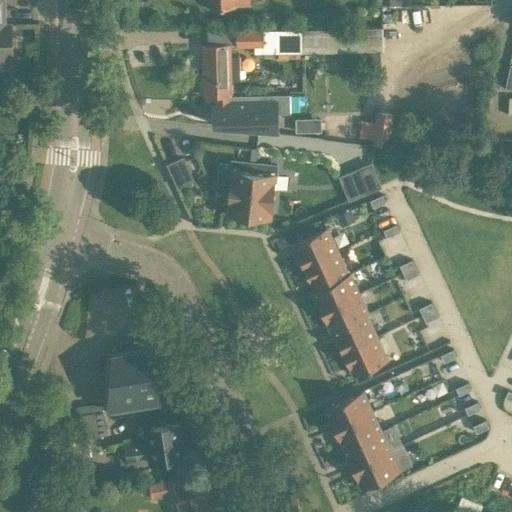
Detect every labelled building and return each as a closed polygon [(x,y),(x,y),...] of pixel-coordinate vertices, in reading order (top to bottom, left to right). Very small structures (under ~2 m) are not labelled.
[(3,10),(0,9),(0,55),(12,56),(11,24),(3,24),(3,10)] [(382,26),(298,28),(299,52),(340,51),(340,66),(381,65),(380,50),(383,50),(382,26)] [(299,52),(298,28),(262,29),(262,28),(236,28),(236,46),(254,46),(255,52),(299,52)] [(231,101),(231,95),(229,42),(202,43),(203,95),(212,95),(212,101),(231,101)] [(231,101),(212,101),(213,124),(267,131),(267,113),(290,112),(290,94),(231,95),(231,101)] [(393,112),(376,110),(375,121),(361,119),(358,138),(373,138),(373,144),(389,146),(393,112)] [(298,130),(325,129),(324,115),(298,116),(298,130)] [(482,157),(493,158),(495,138),(484,137),(482,157)] [(495,138),(493,158),(503,159),(505,139),(495,138)] [(503,159),(511,160),(511,140),(505,139),(503,159)] [(193,177),(183,156),(169,162),(179,183),(193,177)] [(231,158),(231,163),(219,161),(216,182),(230,183),(226,213),(249,216),(255,161),(231,158)] [(255,161),(249,216),(271,218),(277,163),(255,161)] [(381,184),(372,162),(358,168),(367,189),(381,184)] [(370,199),(373,207),(386,201),(382,194),(370,199)] [(383,229),(387,236),(399,230),(396,223),(383,229)] [(339,250),(328,226),(293,242),(304,266),(339,250)] [(304,266),(314,287),(312,288),(312,289),(350,272),(350,271),(349,272),(339,250),(304,266)] [(403,271),(416,265),(412,258),(400,264),(403,271)] [(416,265),(403,271),(406,279),(419,273),(416,265)] [(350,272),(312,289),(321,309),(359,292),(350,272)] [(330,329),(368,312),(359,292),(321,309),(330,329)] [(422,314),(435,308),(431,301),(419,307),(422,314)] [(435,308),(422,314),(426,321),(438,316),(435,308)] [(368,312),(330,329),(330,330),(333,329),(343,351),(378,335),(367,313),(368,312)] [(343,351),(354,375),(388,359),(378,335),(343,351)] [(107,407),(133,403),(159,399),(155,369),(148,370),(145,348),(112,352),(107,407)] [(440,354),(444,361),(456,356),(453,348),(440,354)] [(455,387),(459,394),(471,388),(468,381),(455,387)] [(362,389),(325,406),(334,426),(371,409),(362,389)] [(464,406),(468,414),(480,408),(477,401),(464,406)] [(380,429),(371,409),(334,426),(343,446),(380,429)] [(107,434),(103,410),(80,414),(84,437),(79,438),(82,452),(92,451),(89,437),(107,434)] [(473,425),(476,432),(489,426),(485,419),(473,425)] [(185,454),(180,422),(146,427),(148,437),(124,440),(128,462),(151,458),(151,459),(185,454)] [(389,449),(380,429),(343,446),(352,466),(389,449)] [(403,443),(389,449),(352,466),(361,487),(412,464),(403,443)] [(175,492),(173,481),(149,485),(151,496),(175,492)] [(178,500),(184,511),(211,511),(219,509),(209,486),(178,500)]
